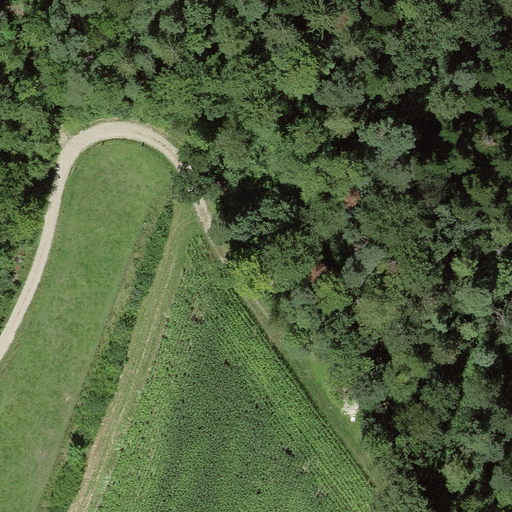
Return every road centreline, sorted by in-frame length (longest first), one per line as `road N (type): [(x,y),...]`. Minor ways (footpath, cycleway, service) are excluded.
road 1 (track): [(264,7),(364,310),(355,329),(306,360),(423,511)]
road 2 (track): [(306,360),(233,263),(159,138),(110,124),(72,138),(56,170),(39,261),(0,336)]
road 3 (track): [(28,0),(72,138)]
